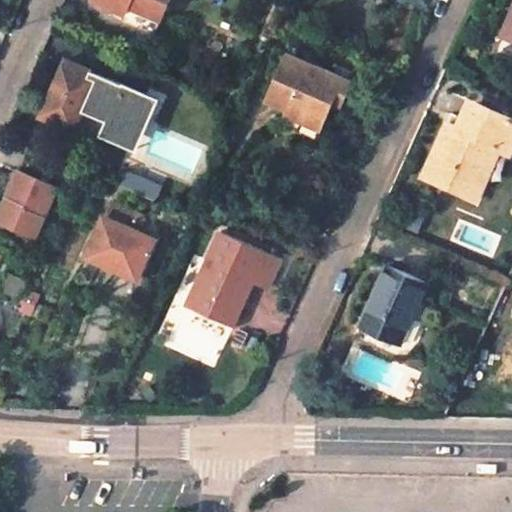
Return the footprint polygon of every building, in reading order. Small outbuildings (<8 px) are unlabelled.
[(166,0),(88,0),(122,14),(126,5),(158,19),(166,0)] [(354,80),(284,49),(262,100),(283,109),(285,106),(324,123),(333,102),(342,107),(354,80)] [(143,94),(103,78),(101,83),(85,76),(88,71),(87,70),(62,60),(38,115),(70,129),(80,107),(105,118),(103,124),(125,134),(143,94)] [(103,78),(88,71),(85,76),(101,83),(103,78)] [(132,149),(155,99),(143,94),(125,134),(103,124),(99,133),(132,149)] [(493,143),(503,147),(509,151),(511,145),(511,115),(476,100),(463,127),(448,120),(424,172),(470,193),(493,143)] [(320,131),(324,123),(285,106),(283,109),(281,114),(320,131)] [(503,147),(493,143),(470,193),(480,197),(503,147)] [(0,219),(25,231),(34,210),(45,215),(58,185),(19,168),(0,211),(0,219)] [(155,199),(161,185),(127,170),(121,184),(155,199)] [(105,215),(137,230),(144,214),(112,200),(105,215)] [(34,210),(25,231),(36,236),(45,215),(34,210)] [(137,277),(155,237),(137,230),(105,215),(86,255),(137,277)] [(228,319),(241,289),(249,292),(255,276),(271,284),(283,256),(221,227),(188,300),(228,319)] [(388,264),(361,324),(402,342),(429,282),(388,264)] [(249,292),(241,289),(228,319),(235,322),(249,292)]
